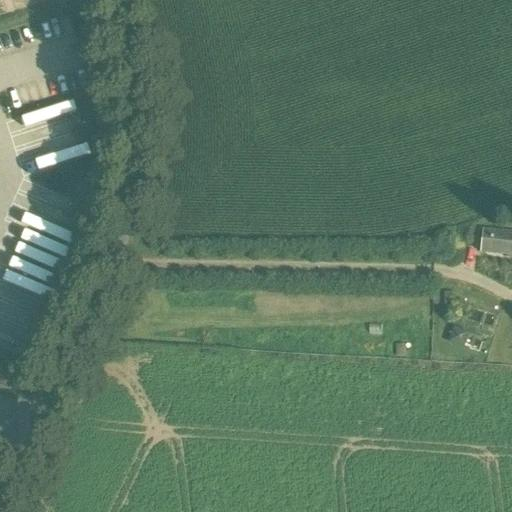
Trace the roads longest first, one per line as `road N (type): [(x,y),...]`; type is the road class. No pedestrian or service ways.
road 1 (tertiary): [(41,427),(115,252),(137,154),(129,60),(113,0)]
road 2 (unknown): [(115,252),(473,275)]
